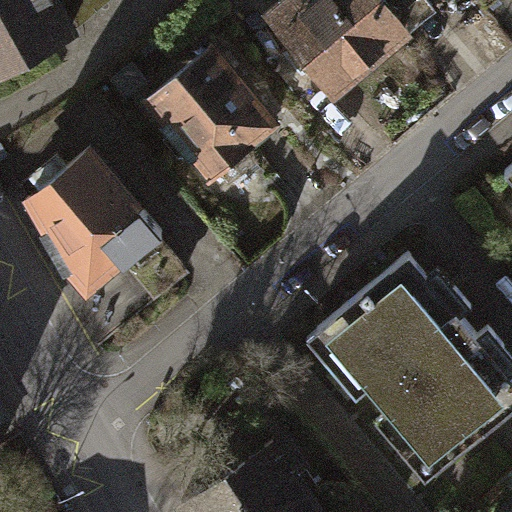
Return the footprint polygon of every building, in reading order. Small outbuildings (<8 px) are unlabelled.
[(0,0),(0,64),(68,27),(64,20),(53,0),(0,0)] [(53,0),(64,20),(77,12),(78,2),(82,0),(53,0)] [(402,27),(378,0),(277,0),(290,14),(281,21),(335,84),(402,27)] [(426,0),(378,0),(402,27),(406,32),(434,8),(426,0)] [(211,45),(147,97),(209,173),(273,121),(211,45)] [(83,145),(21,197),(58,263),(78,287),(111,260),(114,263),(153,230),(83,145)] [(407,250),(317,325),(434,467),(511,403),(511,371),(493,350),(504,341),(486,321),(474,331),(458,311),(470,301),(455,282),(443,293),(407,250)] [(178,484),(195,511),(313,511),(319,509),(292,466),(301,460),(288,439),(276,446),(271,438),(260,445),(255,436),(178,484)]
